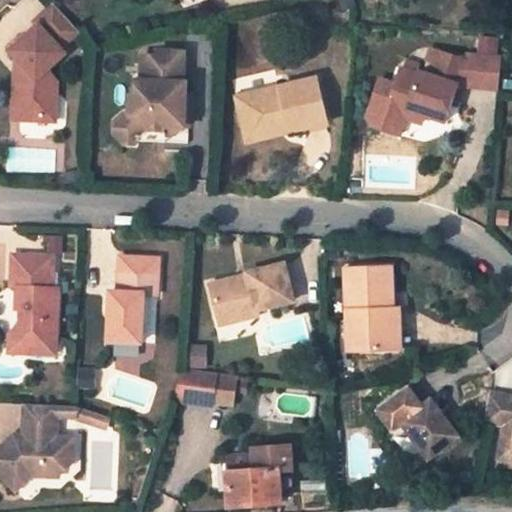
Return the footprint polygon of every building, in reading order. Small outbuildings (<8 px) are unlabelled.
[(79,31),(55,3),(34,21),(37,24),(9,50),(15,57),(24,67),(14,75),(12,119),(45,121),(46,93),(56,93),(57,82),(46,70),(65,53),(60,48),(79,31)] [(464,59),(430,48),(427,59),(433,61),(429,73),(419,69),(418,73),(400,67),(394,84),(385,111),(403,117),(406,108),(425,114),(445,121),(451,104),(458,83),(462,84),(470,61),(464,59)] [(179,80),(179,49),(155,49),(155,54),(141,54),(140,78),(135,78),(135,95),(135,112),(130,112),(125,111),(115,122),(115,132),(124,141),(134,142),(137,139),(150,127),(162,127),(164,129),(176,130),(183,122),(188,123),(189,104),(179,104),(179,97),(184,93),(184,91),(184,80),(179,80)] [(501,55),(466,52),(464,59),(470,61),(462,84),(499,88),(501,55)] [(24,67),(15,57),(14,75),(24,67)] [(316,77),(234,96),(242,128),(260,124),(262,131),(287,125),(290,132),(327,124),(316,77)] [(394,84),(379,79),(371,106),(385,111),(394,84)] [(462,84),(458,83),(451,104),(456,105),(462,84)] [(189,104),(189,91),(184,91),(184,93),(179,97),(179,104),(189,104)] [(55,121),(56,93),(46,93),(45,121),(55,121)] [(385,111),(371,106),(366,117),(369,124),(397,133),(403,117),(385,111)] [(425,114),(406,108),(403,117),(422,123),(425,114)] [(262,131),(260,124),(242,128),(245,143),(263,139),(262,131)] [(287,125),(262,131),(263,139),(290,132),(287,125)] [(162,127),(150,127),(137,139),(164,140),(164,129),(162,127)] [(53,257),(13,255),(12,270),(48,272),(52,272),(53,257)] [(156,294),(158,258),(119,256),(117,291),(110,291),(107,340),(141,342),(143,293),(156,294)] [(296,305),(286,263),(248,273),(250,279),(251,284),(242,285),(241,286),(240,282),(212,288),(220,323),(237,318),(246,324),(261,320),(259,314),(296,305)] [(393,309),(391,267),(345,269),(348,351),(387,350),(386,317),(382,317),(382,310),(393,309)] [(48,286),(48,272),(12,270),(11,285),(17,285),(16,309),(21,309),(25,309),(25,316),(21,322),(10,335),(9,352),(35,352),(35,340),(55,341),(58,287),(52,287),(48,286)] [(400,349),(398,309),(393,309),(382,310),(382,317),(386,317),(387,350),(400,349)] [(246,324),(237,318),(220,323),(222,329),(246,324)] [(55,341),(35,340),(35,352),(54,353),(55,341)] [(215,373),(184,369),(173,399),(209,404),(215,373)] [(233,376),(215,373),(210,402),(229,405),(233,376)] [(244,392),(245,383),(235,382),(234,391),(244,392)] [(458,437),(431,400),(422,407),(408,389),(379,411),(393,430),(402,423),(411,435),(429,459),(458,437)] [(511,397),(489,393),(485,419),(484,422),(504,425),(501,443),(511,445),(511,397)] [(57,417),(57,406),(24,405),(23,436),(23,437),(16,443),(12,439),(0,448),(0,474),(14,491),(31,477),(41,469),(50,470),(65,470),(73,462),(74,440),(55,439),(57,417)] [(76,406),(57,406),(57,417),(75,418),(78,407),(76,406)] [(109,417),(78,407),(75,418),(74,419),(105,429),(109,417)] [(429,459),(411,435),(398,444),(416,468),(429,459)] [(511,445),(501,443),(498,458),(511,460),(511,445)] [(255,453),(225,456),(226,471),(228,506),(280,502),(280,493),(278,472),(289,472),(291,472),(289,447),(254,449),(255,453)] [(50,470),(41,469),(31,477),(49,478),(50,470)] [(289,472),(278,472),(280,493),(290,493),(289,472)]
